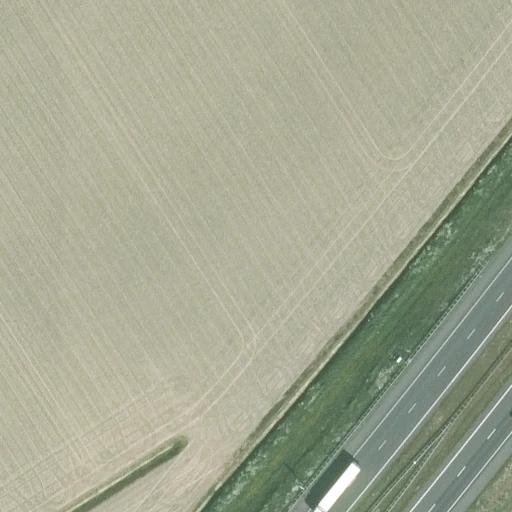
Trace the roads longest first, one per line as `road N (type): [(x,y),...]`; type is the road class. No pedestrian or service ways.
road 1 (motorway): [(511,278),(324,511)]
road 2 (motorway): [(425,511),(511,406)]
